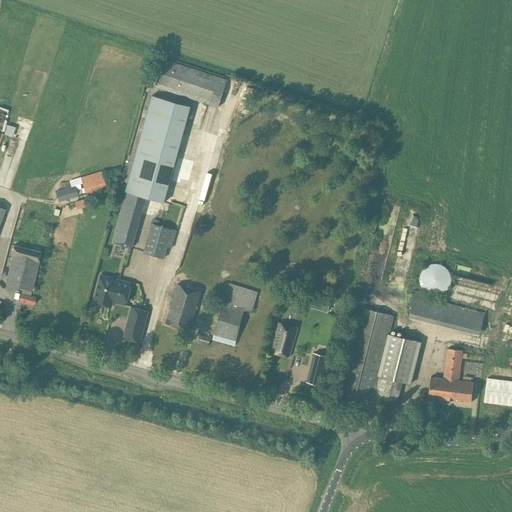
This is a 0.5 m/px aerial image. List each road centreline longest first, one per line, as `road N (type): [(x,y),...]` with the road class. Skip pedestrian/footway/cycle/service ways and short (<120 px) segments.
road 1 (unclassified): [(357,439),(342,426),(0,333)]
road 2 (unclassified): [(357,439),(447,441),(511,432)]
